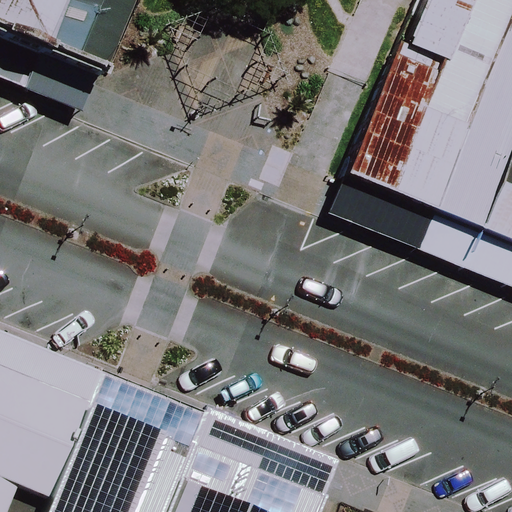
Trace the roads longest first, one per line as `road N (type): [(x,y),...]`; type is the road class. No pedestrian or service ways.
road 1 (unclassified): [(0,169),(511,378)]
road 2 (unclassified): [(511,459),(0,252)]
